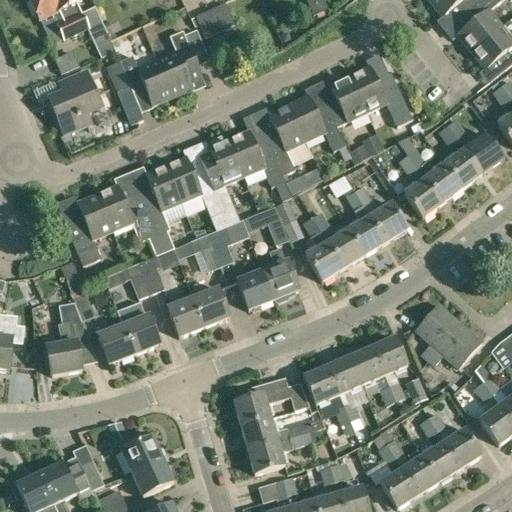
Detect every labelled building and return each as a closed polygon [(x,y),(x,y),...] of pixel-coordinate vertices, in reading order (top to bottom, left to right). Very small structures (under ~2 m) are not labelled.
[(80,15),(76,6),(79,4),(77,0),(28,0),(39,23),(58,14),(62,24),(57,27),(64,42),(88,31),(97,49),(110,43),(94,9),(80,15)] [(429,0),(428,1),(442,18),(457,6),(464,14),(465,15),(482,0),(429,0)] [(482,0),(465,15),(464,14),(460,18),(468,27),(457,37),(471,54),(502,28),(489,12),(503,0),(482,0)] [(205,41),(235,28),(225,6),(195,19),(205,41)] [(511,40),(502,28),(471,54),(485,70),(496,61),(505,71),(511,65),(511,40)] [(157,63),(172,100),(192,91),(185,73),(197,68),(183,34),(169,40),(176,55),(157,63)] [(172,100),(157,63),(137,71),(132,59),(120,64),(125,76),(132,94),(133,95),(144,90),(152,108),(172,100)] [(125,76),(120,64),(106,70),(117,96),(123,93),(125,97),(132,94),(125,76)] [(349,79),(366,115),(385,106),(395,129),(412,121),(390,76),(375,83),(369,69),(349,79)] [(85,114),(100,108),(86,74),(66,82),(71,94),(49,103),(64,138),(90,126),(85,114)] [(336,102),(325,107),(336,129),(366,115),(349,79),(329,88),(336,102)] [(501,90),(510,101),(511,100),(511,86),(509,83),(501,90)] [(510,101),(501,90),(492,96),(501,108),(510,101)] [(336,129),(325,107),(314,112),(308,99),(288,108),(305,144),(324,135),(333,154),(345,148),(336,129)] [(305,144),(288,108),(268,118),(274,131),(263,137),(266,143),(282,178),(295,172),(286,153),(305,144)] [(511,115),(497,126),(511,146),(511,115)] [(448,129),(456,141),(465,135),(456,123),(448,129)] [(456,141),(448,129),(438,136),(447,148),(456,141)] [(285,185),(282,178),(266,143),(254,147),(248,134),(228,142),(244,179),(263,171),(271,190),(275,189),(282,205),(291,200),(284,185),(285,185)] [(484,136),(464,151),(483,177),(503,162),(484,136)] [(213,164),(202,169),(213,192),(227,226),(239,221),(225,187),(244,179),(228,142),(224,144),(221,139),(211,143),(213,149),(208,151),(213,164)] [(463,192),(443,166),(433,174),(426,165),(425,165),(407,141),(397,146),(406,159),(417,173),(423,181),(443,207),(463,192)] [(483,177),(464,151),(443,166),(463,192),(483,177)] [(417,173),(406,159),(398,166),(408,179),(417,173)] [(186,160),(166,168),(181,205),(200,197),(214,231),(227,226),(213,192),(202,169),(192,173),(186,160)] [(181,205),(166,168),(145,177),(151,191),(140,195),(160,242),(165,255),(174,252),(167,234),(170,233),(162,213),(181,205)] [(423,181),(403,196),(422,222),(443,207),(423,181)] [(117,189),(97,197),(113,234),(132,226),(140,246),(149,242),(151,246),(160,242),(140,195),(123,203),(117,189)] [(362,190),(354,195),(362,208),(371,203),(362,190)] [(385,245),(369,219),(362,208),(354,195),(346,200),(361,223),(347,232),(364,258),(385,245)] [(113,234),(97,197),(77,206),(83,220),(65,227),(83,270),(102,262),(93,242),(113,234)] [(291,246),(304,240),(288,204),(275,210),(291,246)] [(369,219),(385,245),(406,232),(390,205),(369,219)] [(261,230),(267,228),(275,249),(288,243),(274,210),(256,217),(261,230)] [(319,217),(311,221),(320,235),(327,230),(319,217)] [(320,235),(311,221),(303,226),(311,239),(310,240),(316,251),(304,258),(321,285),(342,272),(326,245),(325,246),(319,235),(320,235)] [(240,225),(240,224),(228,229),(235,246),(249,241),(242,224),(240,225)] [(225,230),(207,237),(220,270),(233,265),(224,245),(230,242),(225,230)] [(347,232),(326,245),(342,272),(364,258),(347,232)] [(220,270),(207,237),(189,245),(194,257),(199,255),(207,276),(220,270)] [(261,274),(273,304),(299,293),(287,264),(285,265),(279,252),(269,256),(275,269),(261,274)] [(138,267),(150,298),(163,293),(155,273),(160,271),(156,260),(138,267)] [(81,290),(71,266),(71,265),(60,270),(70,294),(81,290)] [(150,298),(138,267),(120,274),(124,285),(129,283),(138,303),(150,298)] [(273,304),(261,274),(235,285),(247,314),(273,304)] [(73,303),(74,305),(81,325),(95,319),(86,297),(84,298),(82,292),(71,296),(74,302),(73,303)] [(218,292),(192,302),(204,330),(229,320),(218,292)] [(204,330),(192,302),(167,312),(178,340),(204,330)] [(81,325),(74,305),(58,309),(62,327),(58,327),(61,348),(45,351),(51,380),(80,375),(76,349),(90,347),(81,325)] [(123,330),(134,358),(159,348),(148,320),(145,321),(139,306),(116,316),(122,330),(123,330)] [(427,364),(460,326),(438,307),(415,334),(430,348),(421,359),(427,364)] [(0,324),(0,373),(9,375),(12,341),(0,339),(0,337),(1,324),(0,324)] [(460,326),(427,364),(434,370),(443,359),(457,372),(459,370),(481,345),(460,326)] [(123,330),(122,330),(97,340),(108,369),(134,358),(123,330)] [(511,344),(508,340),(499,347),(511,365),(511,344)] [(372,351),(384,380),(407,370),(395,341),(372,351)] [(509,365),(502,357),(497,350),(491,356),(502,370),(509,365)] [(384,380),(372,351),(349,360),(361,390),(384,380)] [(361,390),(349,360),(326,370),(338,399),(361,390)] [(511,400),(509,402),(483,368),(476,376),(484,386),(483,387),(511,425),(511,400)] [(338,399),(326,370),(303,380),(315,409),(338,399)] [(241,430),(272,421),(268,408),(288,402),(292,415),(309,411),(300,387),(288,390),(286,381),(248,392),(251,401),(234,406),(241,430)] [(413,407),(427,402),(418,381),(405,387),(413,407)] [(389,390),(395,406),(405,401),(398,386),(389,390)] [(511,438),(511,425),(483,387),(475,393),(491,415),(480,424),(498,449),(511,438)] [(395,406),(389,390),(379,394),(386,410),(395,406)] [(353,406),(343,410),(350,425),(359,421),(353,406)] [(350,425),(343,410),(334,414),(344,438),(353,434),(350,425)] [(436,418),(428,423),(436,436),(444,431),(436,418)] [(272,421),(241,430),(248,454),(305,438),(302,428),(276,435),(272,421)] [(428,423),(420,428),(428,441),(436,436),(428,423)] [(385,448),(395,463),(405,457),(395,442),(388,432),(379,438),(385,448)] [(443,446),(459,473),(481,460),(464,433),(443,446)] [(131,477),(162,462),(152,439),(149,441),(145,434),(130,441),(133,448),(121,454),(131,477)] [(308,447),(305,438),(248,454),(255,478),(285,469),(281,456),(293,452),(293,451),(308,447)] [(459,473),(443,446),(422,459),(438,486),(459,473)] [(395,463),(385,448),(377,454),(393,477),(380,486),(396,511),(417,499),(401,473),(395,463)] [(422,459),(401,473),(417,499),(438,486),(422,459)] [(162,462),(131,477),(143,501),(174,487),(162,462)] [(63,466),(40,477),(55,511),(66,511),(63,504),(77,498),(80,505),(93,499),(91,494),(82,475),(80,470),(77,464),(76,464),(65,470),(63,466)] [(82,475),(91,494),(104,488),(93,464),(80,470),(82,475)] [(339,467),(329,470),(334,486),(344,483),(339,467)] [(334,486),(329,470),(319,473),(324,489),(334,486)] [(55,511),(40,477),(24,484),(22,480),(9,486),(12,490),(17,502),(21,500),(26,511),(55,511)] [(286,501),(287,500),(297,497),(292,481),(281,484),(286,501)] [(286,501),(281,484),(258,491),(262,507),(276,503),(278,511),(289,511),(290,511),(291,511),(287,500),(286,501)] [(337,497),(341,511),(368,511),(361,490),(337,497)] [(98,511),(126,511),(119,494),(95,505),(98,511)] [(341,511),(337,497),(313,504),(315,511),(341,511)]
